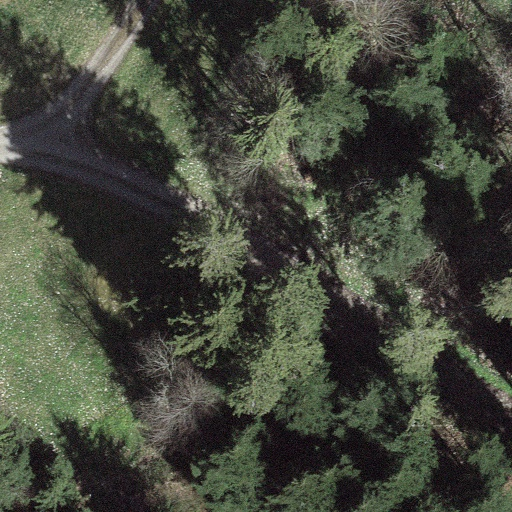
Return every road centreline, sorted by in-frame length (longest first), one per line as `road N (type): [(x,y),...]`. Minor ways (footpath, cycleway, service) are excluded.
road 1 (track): [(20,126),(511,409)]
road 2 (track): [(157,0),(115,62),(78,96),(0,129)]
